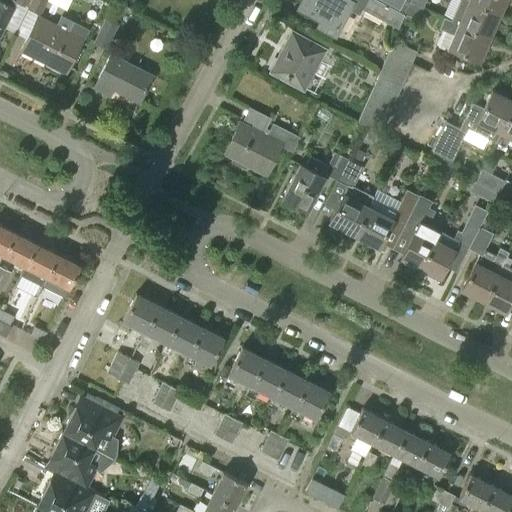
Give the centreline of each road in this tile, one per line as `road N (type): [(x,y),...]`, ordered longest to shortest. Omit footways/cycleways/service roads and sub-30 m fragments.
road 1 (residential): [(511,369),(222,224),(199,233),(193,251),(200,280),(511,443)]
road 2 (residential): [(59,369),(251,0)]
road 3 (residential): [(0,182),(45,205),(79,192),(84,172),(69,136),(0,102)]
road 4 (residential): [(0,480),(59,369)]
